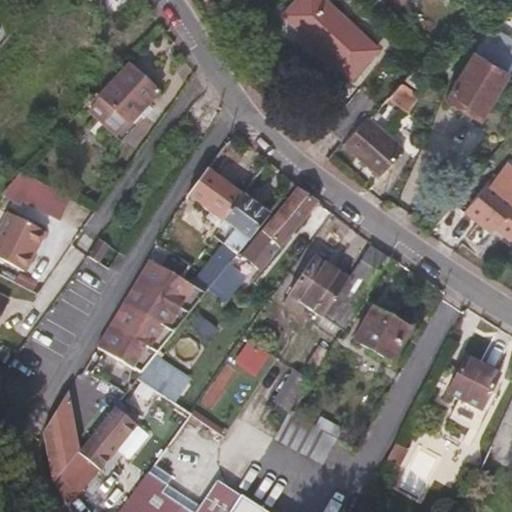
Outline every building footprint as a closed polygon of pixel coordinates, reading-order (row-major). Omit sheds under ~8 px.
[(374,51),(320,0),(298,0),(282,16),(348,78),(374,51)] [(511,29),(493,18),(483,35),(478,43),(444,100),(478,120),(511,64),(511,29)] [(418,93),(428,76),(429,75),(418,65),(402,82),(418,93)] [(112,140),(155,94),(125,67),(97,98),(92,95),(78,109),(112,140)] [(406,113),(416,96),(399,85),(387,99),(406,113)] [(365,119),(377,105),(358,90),(327,127),(343,142),(365,119)] [(402,150),(376,128),(369,120),(365,119),(343,142),(341,145),(378,177),(402,150)] [(511,236),(511,170),(505,165),(489,184),(487,183),(463,212),(489,234),(494,228),(509,241),(511,236)] [(18,198),(60,218),(71,192),(16,166),(0,199),(0,202),(13,209),(18,198)] [(220,223),(239,198),(203,172),(185,197),(220,223)] [(246,282),(262,261),(264,262),(267,262),(315,202),(294,188),(247,248),(244,247),(232,263),(208,293),(222,304),(241,281),(245,283),(246,282)] [(244,247),(266,218),(239,198),(220,223),(209,238),(220,246),(216,251),(232,263),(244,247)] [(0,263),(20,273),(40,234),(5,216),(0,226),(0,263)] [(95,264),(106,247),(96,240),(84,256),(95,264)] [(339,333),(385,262),(366,249),(344,281),(319,320),(339,333)] [(208,293),(232,263),(216,251),(192,285),(206,295),(208,293)] [(319,320),(344,281),(310,259),(285,297),(319,320)] [(154,358),(206,295),(192,285),(187,282),(185,284),(147,263),(90,355),(100,361),(105,355),(138,377),(154,358)] [(388,364),(406,331),(369,310),(351,343),(388,364)] [(170,406),(186,381),(154,358),(138,377),(135,382),(170,406)] [(477,412),(496,376),(462,360),(444,395),(477,412)] [(293,368),(274,401),(293,413),(312,379),(293,368)] [(79,455),(68,399),(50,427),(60,478),(79,455)] [(319,467),(331,444),(285,418),(270,441),(319,467)] [(404,464),(417,425),(402,421),(390,460),(404,464)] [(93,483),(107,466),(86,445),(79,455),(60,478),(69,495),(86,477),(93,483)] [(511,499),(511,476),(506,474),(497,492),(511,499)] [(219,511),(201,501),(193,511),(183,511),(175,506),(159,495),(163,487),(145,475),(119,511),(259,511),(238,498),(229,511),(219,511)]
